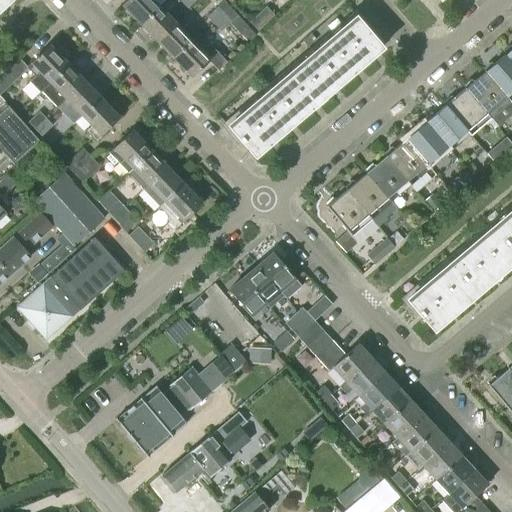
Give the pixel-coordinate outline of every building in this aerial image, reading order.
[(0,0),(0,11),(12,0),(0,0)] [(127,0),(122,5),(141,25),(160,7),(153,0),(127,0)] [(215,9),(229,23),(237,16),(223,1),(215,9)] [(249,23),(258,31),(274,15),(265,6),(249,23)] [(141,25),(157,41),(176,23),(160,7),(141,25)] [(229,23),(215,9),(206,17),(220,31),(229,23)] [(255,157),(334,90),(382,49),(356,19),(229,127),(255,157)] [(157,41),(173,58),(199,33),(188,22),(181,29),(176,23),(157,41)] [(199,33),(173,58),(193,78),(216,55),(207,46),(209,44),(199,33)] [(41,91),(41,92),(68,65),(50,46),(27,67),(19,58),(6,70),(16,80),(27,69),(35,78),(30,83),(40,92),(41,91)] [(511,65),(504,55),(484,72),(510,103),(511,100),(511,65)] [(65,100),(66,100),(85,82),(68,65),(41,92),(57,108),(65,100)] [(0,94),(16,80),(6,70),(0,75),(0,94)] [(484,72),(464,89),(490,119),(510,103),(484,72)] [(66,100),(82,116),(100,98),(85,82),(66,100)] [(464,89),(444,106),(470,136),(490,119),(464,89)] [(100,98),(82,116),(92,127),(87,131),(96,141),(119,119),(100,98)] [(38,141),(24,126),(2,101),(0,103),(0,146),(15,162),(38,141)] [(444,106),(425,123),(451,153),(470,136),(444,106)] [(27,122),(35,130),(46,119),(39,111),(27,122)] [(46,119),(35,130),(41,136),(52,126),(46,119)] [(425,123),(406,139),(431,170),(451,153),(425,123)] [(109,153),(128,173),(151,151),(132,131),(109,153)] [(511,145),(506,138),(487,154),(498,167),(511,155),(511,145)] [(406,139),(386,156),(416,192),(431,179),(426,174),(431,170),(406,139)] [(65,164),(75,174),(92,158),(83,148),(65,164)] [(128,173),(144,190),(167,168),(151,151),(128,173)] [(386,156),(365,173),(396,208),(392,203),(411,187),(415,193),(416,192),(386,156)] [(92,158),(75,174),(83,183),(100,167),(92,158)] [(481,174),(471,163),(465,169),(475,180),(481,174)] [(144,190),(159,206),(182,184),(167,168),(144,190)] [(445,187),(454,196),(474,179),(465,170),(445,187)] [(365,173),(346,190),(378,227),(387,219),(386,218),(396,208),(365,173)] [(0,182),(0,219),(7,214),(0,206),(0,196),(14,183),(8,176),(0,182)] [(103,221),(63,176),(33,203),(61,234),(73,248),(103,221)] [(182,184),(159,206),(169,217),(167,220),(175,229),(201,204),(182,184)] [(372,220),(346,190),(326,206),(352,237),(372,220)] [(432,193),(426,198),(435,209),(441,204),(432,193)] [(106,210),(114,218),(125,208),(117,200),(106,210)] [(125,208),(114,218),(119,225),(131,214),(125,208)] [(511,212),(408,301),(434,332),(511,265),(511,212)] [(0,250),(0,282),(28,257),(23,252),(50,228),(39,216),(0,250)] [(128,235),(144,253),(154,245),(138,226),(128,235)] [(396,232),(388,239),(394,245),(395,247),(403,240),(396,232)] [(60,244),(38,264),(46,273),(74,249),(73,248),(61,234),(60,234),(55,239),(60,244)] [(16,307),(45,340),(123,271),(93,238),(16,307)] [(387,238),(366,254),(374,265),(395,247),(394,245),(388,239),(387,238)] [(274,253),(259,266),(287,298),(301,286),(274,253)] [(27,272),(36,282),(46,273),(38,264),(37,263),(27,272)] [(259,266),(244,278),(266,304),(281,291),(287,298),(259,266)] [(266,304),(244,278),(229,291),(251,316),(266,304)] [(290,328),(297,336),(315,321),(302,307),(294,314),(299,320),(290,328)] [(294,314),(285,323),(290,328),(299,320),(294,314)] [(300,339),(306,345),(308,347),(325,332),(318,323),(300,339)] [(273,342),(280,351),(294,339),(286,331),(273,342)] [(308,347),(315,355),(332,339),(325,332),(308,347)] [(315,355),(322,363),(339,347),(332,339),(315,355)] [(339,387),(340,388),(372,358),(358,344),(346,354),(339,347),(322,363),(329,370),(333,367),(345,380),(339,387)] [(233,346),(220,356),(234,372),(247,362),(233,346)] [(250,347),(249,363),(270,364),(271,349),(250,347)] [(220,356),(211,364),(225,380),(234,372),(220,356)] [(351,387),(360,396),(385,373),(372,358),(340,388),(345,393),(351,387)] [(202,381),(180,399),(132,439),(147,457),(186,424),(179,417),(189,409),(190,410),(225,380),(211,364),(197,376),(202,381)] [(115,420),(132,439),(180,399),(202,381),(197,376),(191,367),(169,386),(171,387),(161,395),(155,387),(115,420)] [(511,373),(508,369),(487,386),(511,415),(511,373)] [(360,396),(373,410),(398,387),(385,373),(360,396)] [(316,392),(324,402),(332,395),(323,385),(316,392)] [(373,410),(385,424),(410,401),(398,387),(373,410)] [(332,395),(324,402),(331,410),(339,403),(332,395)] [(391,442),(392,443),(423,415),(410,401),(385,424),(397,437),(391,442)] [(162,476),(176,493),(204,470),(210,478),(260,437),(238,411),(162,476)] [(340,421),(349,431),(357,424),(348,414),(340,421)] [(410,451),(411,452),(436,429),(423,415),(392,443),(404,456),(410,451)] [(321,417),(313,424),(320,432),(328,426),(321,417)] [(357,424),(349,431),(356,439),(364,432),(357,424)] [(422,464),(424,466),(449,443),(436,429),(411,452),(415,457),(409,462),(417,470),(422,464)] [(365,449),(374,459),(382,453),(373,443),(365,449)] [(424,466),(437,480),(462,457),(449,443),(424,466)] [(382,453),(374,459),(381,467),(389,461),(382,453)] [(441,500),(442,501),(475,471),(462,457),(437,480),(449,493),(441,500)] [(231,511),(267,511),(270,509),(262,501),(278,487),(285,495),(295,486),(282,470),(231,511)] [(457,511),(458,511),(472,511),(482,503),(475,496),(487,485),(475,471),(442,501),(452,511),(457,511)] [(390,478),(399,488),(407,482),(398,472),(390,478)] [(349,509),(345,511),(384,511),(401,498),(383,477),(348,508),(349,509)] [(407,482),(399,488),(406,496),(414,490),(407,482)] [(346,490),(337,497),(346,508),(355,500),(346,490)] [(415,507),(419,511),(429,511),(431,510),(422,500),(415,507)]
